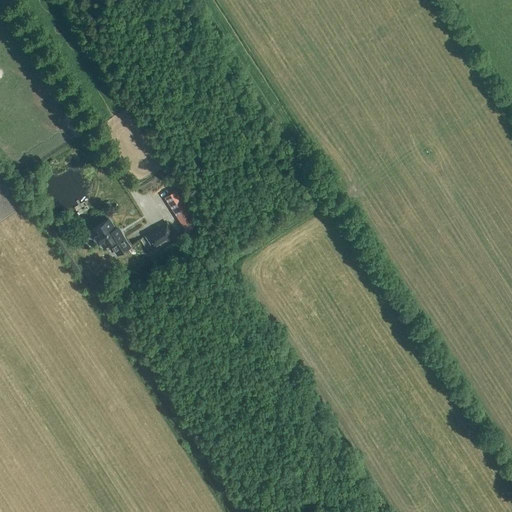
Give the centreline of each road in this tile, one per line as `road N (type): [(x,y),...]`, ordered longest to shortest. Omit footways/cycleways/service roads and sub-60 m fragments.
road 1 (track): [(235,511),(98,299),(200,234),(221,260),(327,189),(202,0)]
road 2 (track): [(10,0),(153,223)]
